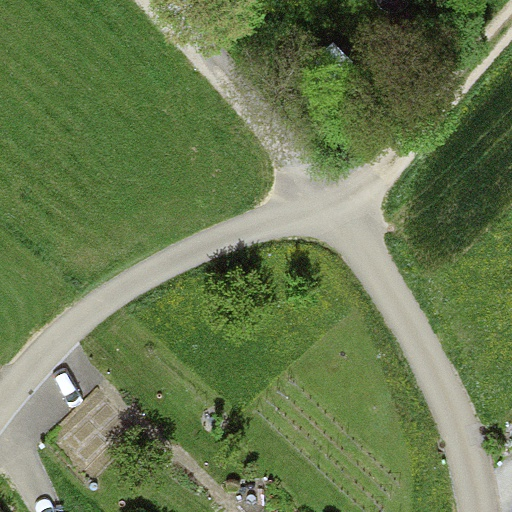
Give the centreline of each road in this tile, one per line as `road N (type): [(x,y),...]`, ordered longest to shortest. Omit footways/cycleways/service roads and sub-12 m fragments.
road 1 (residential): [(479,511),(467,448),(407,316),(322,209),(161,263),(74,319),(0,411)]
road 2 (track): [(152,0),(322,209),(396,163),(511,27)]
